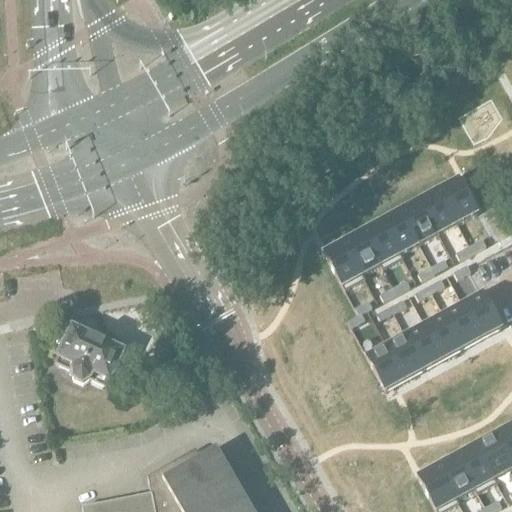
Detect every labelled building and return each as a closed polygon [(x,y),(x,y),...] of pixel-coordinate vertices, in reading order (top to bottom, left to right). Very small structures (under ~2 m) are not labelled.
[(457,183),(437,194),(456,229),(476,218),(457,183)] [(456,229),(437,194),(418,204),(437,239),(456,229)] [(418,250),(437,239),(418,204),(399,215),(418,250)] [(399,215),(380,225),(399,260),(418,250),(399,215)] [(380,270),(399,260),(380,225),(361,235),(380,270)] [(380,270),(361,235),(342,246),(361,281),(380,270)] [(481,243),(468,250),(471,258),(484,250),(481,243)] [(361,281),(342,246),(322,257),(341,292),(361,281)] [(468,251),(454,258),(458,265),(462,263),(471,258),(468,250),(468,251)] [(443,264),(430,271),(433,278),(447,271),(443,264)] [(465,269),(452,277),(456,284),(469,277),(465,269)] [(430,271),(417,278),(420,285),(433,278),(430,271)] [(439,284),(426,291),(430,298),(443,291),(439,284)] [(405,285),(392,292),(395,299),(409,292),(405,285)] [(426,291),(413,298),(417,305),(430,298),(426,291)] [(392,292),(379,299),(382,306),(395,299),(392,292)] [(481,298),(461,309),(480,344),(500,333),(481,298)] [(401,304),(388,311),(392,318),(405,311),(401,304)] [(367,305),(354,312),(357,320),(360,318),(366,315),(371,312),(367,305)] [(461,354),(480,344),(461,309),(442,319),(461,354)] [(388,311),(375,319),(379,326),(392,318),(388,311)] [(357,320),(347,325),(351,333),(364,325),(360,318),(357,320)] [(461,354),(442,319),(423,330),(442,365),(461,354)] [(423,330),(404,340),(423,375),(442,365),(423,330)] [(104,341),(96,338),(93,337),(88,340),(71,332),(54,368),(72,376),(73,384),(82,388),(89,384),(106,391),(115,370),(128,376),(134,363),(122,357),(122,356),(104,348),(104,341)] [(404,385),(423,375),(404,340),(385,350),(404,385)] [(384,396),(404,385),(385,350),(365,361),(384,396)] [(511,473),(511,428),(493,438),(511,473)] [(511,473),(493,438),(474,449),(493,484),(511,473)] [(455,459),(474,494),(493,484),(474,449),(455,459)] [(249,511),(231,480),(215,453),(204,459),(201,457),(193,454),(147,482),(150,497),(152,511),(249,511)] [(474,494),(455,459),(436,469),(455,504),(474,494)] [(441,511),(455,504),(436,469),(416,480),(433,511),(441,511)] [(152,511),(150,497),(115,504),(116,511),(152,511)]
